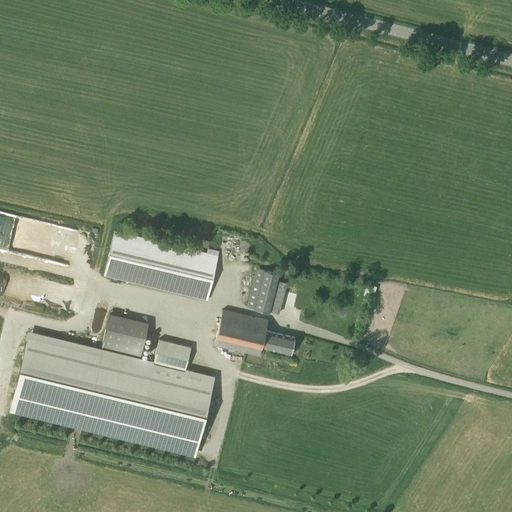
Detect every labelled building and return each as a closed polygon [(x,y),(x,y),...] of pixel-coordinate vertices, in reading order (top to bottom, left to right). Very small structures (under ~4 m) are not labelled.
[(217,256),(157,242),(114,231),(104,272),(207,297),(217,256)] [(269,311),(278,275),(279,273),(256,267),(246,306),(269,311)] [(288,293),(287,295),(285,305),(292,307),(296,295),(288,293)] [(222,308),(214,343),(259,354),(261,346),(290,353),(294,336),(265,330),(267,319),(222,308)] [(140,355),(148,322),(109,313),(101,346),(140,355)] [(158,339),(152,362),(28,332),(9,408),(195,453),(213,377),(184,370),(190,346),(158,339)]
